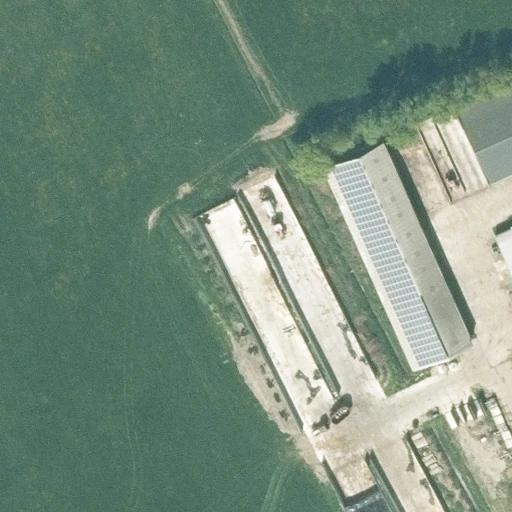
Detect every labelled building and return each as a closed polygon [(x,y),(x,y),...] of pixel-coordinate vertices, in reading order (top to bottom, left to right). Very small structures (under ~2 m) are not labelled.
[(511,79),(456,105),(489,178),(511,167),(511,79)] [(392,138),(423,138),(442,187),(476,175),(476,168),(465,139),(436,139),(436,131),(430,117),(402,128),(401,128),(390,132),(392,138)] [(416,365),(472,341),(382,139),(326,164),(416,365)] [(511,228),(495,236),(511,273),(511,228)] [(496,511),(511,511),(511,494),(494,498),(496,511)]
